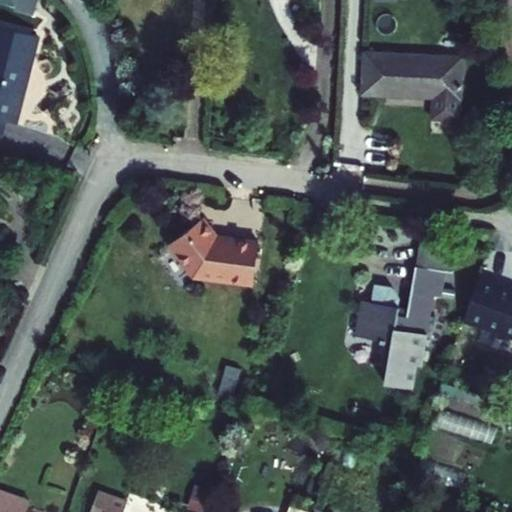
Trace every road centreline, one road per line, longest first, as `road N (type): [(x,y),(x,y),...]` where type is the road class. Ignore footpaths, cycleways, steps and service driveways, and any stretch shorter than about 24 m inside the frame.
road 1 (residential): [(110,157),(489,210)]
road 2 (residential): [(0,404),(110,157)]
road 3 (residential): [(110,157),(94,54),(72,0)]
